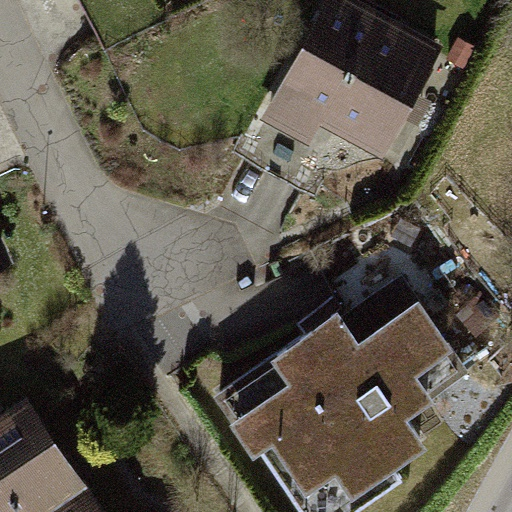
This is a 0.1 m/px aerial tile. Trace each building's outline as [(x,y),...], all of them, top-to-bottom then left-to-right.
[(113,0),(122,17),(156,0),(113,0)] [(352,0),(327,0),(277,92),(390,153),(446,50),(352,0)] [(0,268),(0,328),(25,316),(0,268)] [(397,278),(223,406),(301,511),(353,511),(451,440),(423,402),(465,371),(397,278)] [(130,511),(73,414),(0,457),(0,511),(130,511)]
